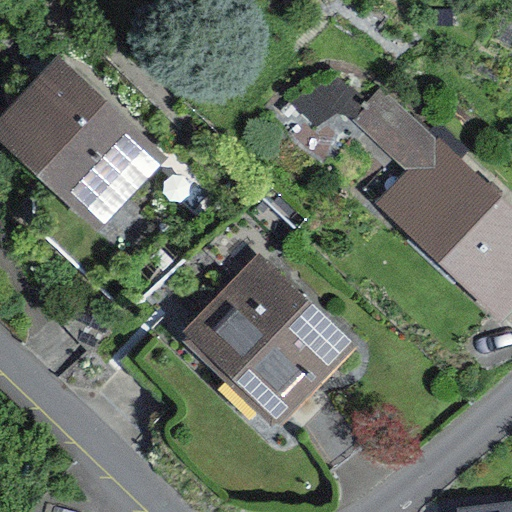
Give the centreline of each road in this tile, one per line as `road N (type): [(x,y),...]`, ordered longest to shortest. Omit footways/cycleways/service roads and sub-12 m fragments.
road 1 (residential): [(172,511),(0,348)]
road 2 (residential): [(376,511),(511,397)]
